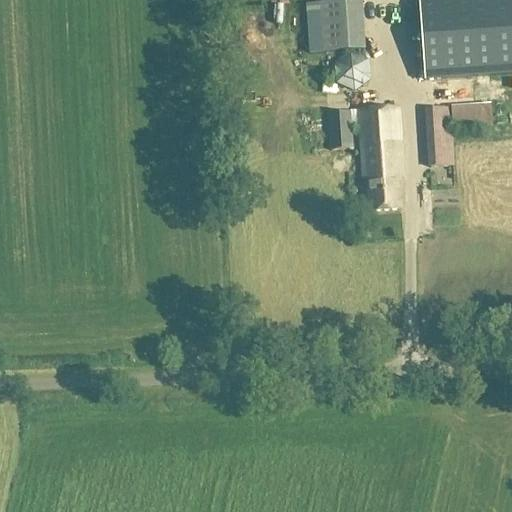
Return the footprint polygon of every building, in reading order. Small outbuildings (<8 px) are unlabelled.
[(511,0),(418,0),(424,81),(511,74),(511,0)] [(309,56),(364,51),(361,2),(305,7),(309,56)] [(445,121),(482,120),(481,102),(444,104),(445,121)] [(446,106),(422,107),(425,168),(449,168),(446,106)] [(359,113),(351,114),(329,116),(332,153),(354,151),(352,126),(360,126),(364,183),(368,182),(370,214),(402,212),(400,180),(404,180),(399,110),(359,113)]
